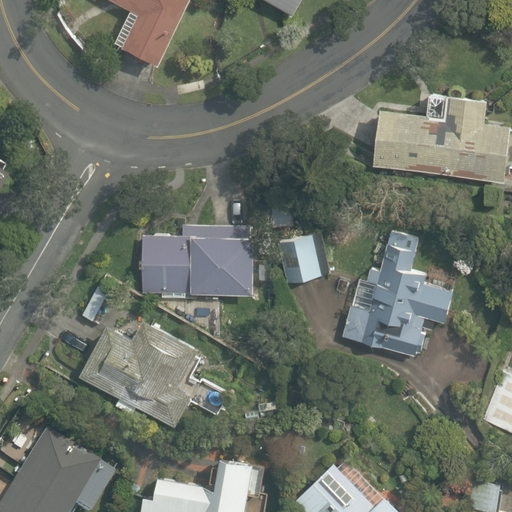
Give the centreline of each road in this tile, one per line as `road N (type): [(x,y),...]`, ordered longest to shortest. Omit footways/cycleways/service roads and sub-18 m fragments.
road 1 (residential): [(425,0),(413,20),(339,76),(261,117),(190,133),(123,134)]
road 2 (residential): [(0,346),(123,134)]
road 3 (residential): [(123,134),(53,86),(26,55),(1,0)]
